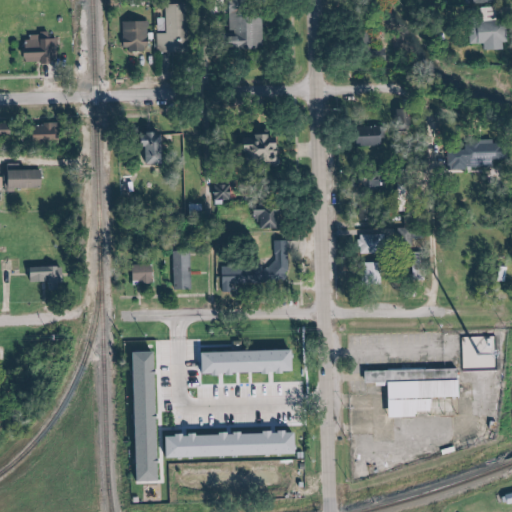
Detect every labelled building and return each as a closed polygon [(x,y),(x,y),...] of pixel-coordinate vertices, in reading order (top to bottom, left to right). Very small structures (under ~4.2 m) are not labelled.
[(160,52),(183,51),(182,18),(159,19),(160,52)] [(132,19),(133,47),(138,47),(138,53),(154,52),(154,47),(158,47),(158,19),(132,19)] [(509,48),(509,25),(483,24),(482,47),(509,48)] [(39,33),(40,37),(35,37),(35,45),(33,45),(34,54),(35,54),(35,59),(51,59),(51,55),(55,55),(55,57),(59,57),(60,57),(60,53),(67,53),(67,37),(51,37),(51,33),(39,33)] [(415,99),(394,97),(393,116),(413,117),(415,99)] [(0,122),(0,129),(0,139),(18,138),(18,123),(0,122)] [(64,141),(64,123),(42,123),(43,141),(64,141)] [(362,145),(388,146),(389,127),(364,126),(362,145)] [(285,129),(262,130),(263,137),(251,137),(251,147),(258,147),(258,160),(283,159),(282,147),(286,147),(285,129)] [(449,169),(498,167),(497,161),(511,161),(510,138),(472,139),(472,149),(449,150),(449,169)] [(168,164),(167,142),(154,143),(154,164),(168,164)] [(11,170),(10,188),(46,189),(46,171),(11,170)] [(376,193),(388,192),(387,179),(376,179),(376,193)] [(216,184),(216,200),(235,199),(234,183),(216,184)] [(288,207),(261,208),(262,229),(289,228),(288,207)] [(400,227),(400,245),(419,245),(418,227),(400,227)] [(363,253),(390,254),(390,235),(363,234),(363,253)] [(291,241),(277,241),(278,264),(223,265),(224,292),(239,292),(239,286),(254,286),(254,283),(292,283),(291,241)] [(194,289),(193,251),(177,251),(177,290),(194,289)] [(138,282),(158,282),(157,264),(137,264),(138,282)] [(51,282),(52,290),(63,290),(62,283),(69,283),(69,267),(32,268),(33,283),(51,282)] [(209,352),(210,375),(301,373),(300,350),(209,352)] [(163,352),(142,353),(144,482),(166,481),(163,352)] [(374,366),(375,383),(398,383),(399,416),(427,416),(427,409),(440,409),(440,396),(469,395),(468,364),(374,366)] [(175,458),(304,455),(303,432),(174,435),(175,458)]
